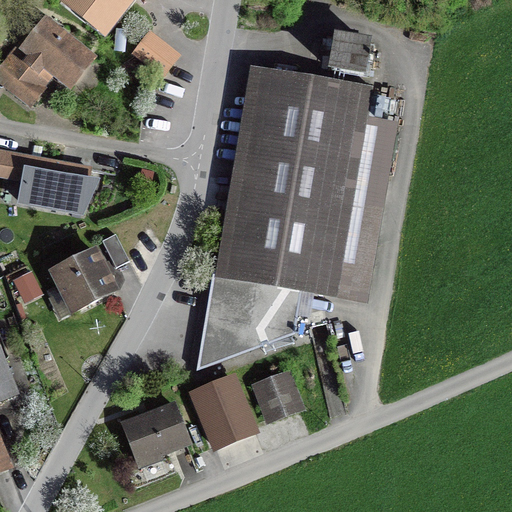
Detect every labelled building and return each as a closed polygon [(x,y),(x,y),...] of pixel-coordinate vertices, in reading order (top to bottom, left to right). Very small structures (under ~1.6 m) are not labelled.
[(61,0),(59,3),(106,39),(136,0),(61,0)] [(52,79),(70,93),(79,82),(85,86),(95,73),(90,69),(98,58),(46,17),(19,52),(15,48),(0,66),(0,83),(31,109),(48,88),(46,87),(52,79)] [(163,80),(182,56),(150,31),(131,55),(163,80)] [(366,78),(372,40),(334,34),(328,72),(366,78)] [(374,88),(250,67),(216,278),(212,277),(196,373),(296,336),(299,317),(310,319),(314,296),(369,305),(399,122),(369,117),(374,88)] [(91,180),(93,167),(42,158),(44,147),(35,145),(33,156),(0,150),(0,178),(22,182),(24,168),(91,180)] [(84,218),(100,182),(91,180),(24,168),(22,182),(18,206),(84,218)] [(130,262),(116,235),(102,242),(115,269),(130,262)] [(106,264),(97,248),(48,272),(59,294),(49,299),(60,321),(70,316),(71,318),(120,293),(113,278),(116,276),(109,262),(106,264)] [(27,318),(21,304),(16,306),(22,320),(27,318)] [(0,475),(13,470),(0,437),(0,403),(20,395),(0,344),(0,475)] [(252,386),(267,426),(306,411),(291,371),(252,386)] [(214,454),(261,435),(236,375),(189,394),(214,454)] [(193,446),(176,402),(120,424),(139,472),(166,462),(164,458),(193,446)]
